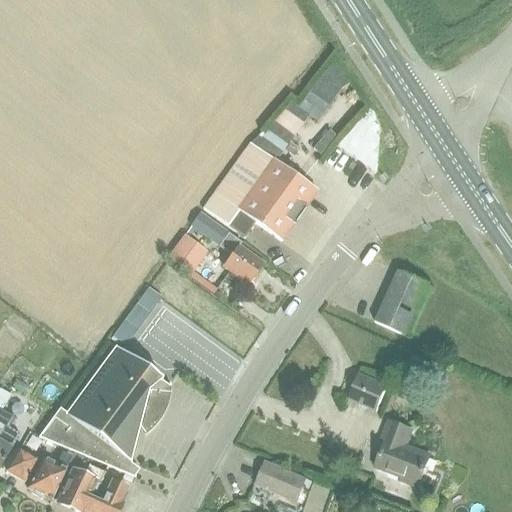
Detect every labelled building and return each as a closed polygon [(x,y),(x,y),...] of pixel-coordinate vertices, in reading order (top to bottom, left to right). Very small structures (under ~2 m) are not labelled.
[(274,124),(265,131),(287,147),(294,137),(274,124)] [(258,138),(251,144),(276,163),(282,155),(258,138)] [(243,241),(254,225),(280,243),(317,193),(250,145),(203,211),(243,241)] [(209,242),(218,230),(200,216),(191,228),(209,242)] [(248,287),(263,267),(238,249),(241,245),(228,235),(218,249),(230,258),(223,269),(248,287)] [(191,275),(206,255),(184,238),(169,259),(191,275)] [(406,339),(429,287),(398,273),(375,325),(406,339)] [(187,290),(180,299),(193,309),(186,320),(211,338),(213,336),(217,336),(220,331),(219,327),(226,318),(187,290)] [(172,325),(132,301),(111,335),(150,360),(172,325)] [(169,400),(169,388),(162,382),(116,347),(66,415),(61,411),(60,410),(38,439),(123,475),(132,463),(131,462),(139,428),(145,436),(156,426),(164,414),(169,400)] [(376,414),(388,389),(359,376),(348,402),(376,414)] [(0,390),(0,466),(10,451),(0,444),(0,437),(3,433),(0,431),(0,415),(11,396),(0,390)] [(417,489),(429,457),(405,448),(411,433),(388,424),(379,447),(383,448),(375,469),(402,480),(401,482),(417,489)] [(24,484),(36,462),(19,452),(6,474),(24,484)] [(42,460),(27,491),(30,492),(30,496),(37,499),(40,497),(50,502),(71,458),(61,453),(55,466),(42,460)] [(313,484),(307,481),(265,464),(255,487),(297,505),(304,508),(313,484)] [(73,511),(83,511),(89,500),(96,484),(99,485),(103,477),(89,470),(85,478),(72,472),(57,504),(73,511)] [(89,500),(83,511),(119,511),(123,505),(119,504),(126,490),(112,484),(106,498),(102,496),(98,504),(89,500)]
